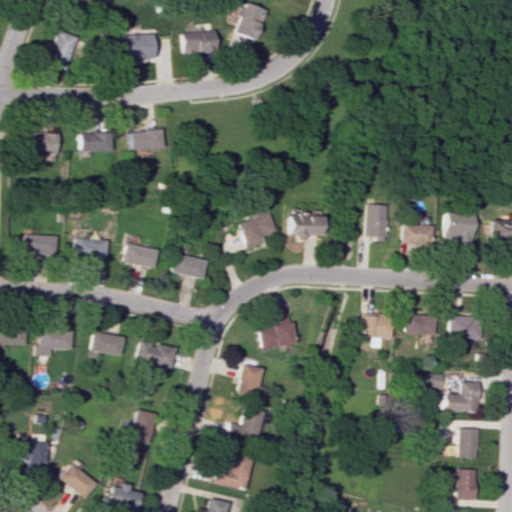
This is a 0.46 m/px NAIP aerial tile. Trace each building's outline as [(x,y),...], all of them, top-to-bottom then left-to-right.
[(259,9),(237,0),(231,15),(234,16),(228,31),(247,39),(259,9)] [(206,28),(176,32),(178,54),(209,50),(206,28)] [(59,70),(73,36),(55,29),(41,62),(59,70)] [(114,34),(115,59),(149,57),(148,33),(114,34)] [(124,148),(156,147),(156,129),(124,130),(124,148)] [(50,153),(50,132),(16,131),(16,153),(50,153)] [(73,150),(104,151),(104,132),(73,131),(73,150)] [(357,235),(368,235),(368,240),(379,241),(381,204),(358,203),(357,235)] [(256,242),(253,235),(268,230),(261,211),(230,223),(239,248),(256,242)] [(468,213),(439,212),(438,241),(468,242),(468,213)] [(280,235),(312,235),(312,214),(280,213),(280,235)] [(511,218),(485,219),(486,239),(511,237),(511,218)] [(426,224),(394,223),(394,242),(425,243),(426,224)] [(49,254),(48,234),(16,234),(16,255),(49,254)] [(65,257),(98,258),(98,238),(66,237),(65,257)] [(146,266),(148,247),(116,243),(114,262),(146,266)] [(193,278),(198,260),(167,252),(162,271),(193,278)] [(350,311),(386,311),(382,338),(349,336),(350,311)] [(396,312),(428,314),(428,334),(396,332),(396,312)] [(439,314),(477,315),(473,339),(439,337),(439,314)] [(250,329),(281,321),(283,341),(252,349),(250,329)] [(0,343),(18,344),(19,325),(0,324),(0,343)] [(64,329),(31,328),(30,355),(44,355),(44,348),(64,349),(64,329)] [(115,356),(116,334),(85,332),(84,355),(115,356)] [(132,339),(127,362),(148,366),(148,364),(163,367),(167,347),(132,339)] [(235,363),(252,368),(244,399),(227,395),(235,363)] [(419,388),(437,388),(437,373),(420,372),(419,388)] [(453,382),(474,381),(470,409),(436,409),(437,394),(453,393),(453,382)] [(248,397),(258,397),(258,386),(248,386),(248,397)] [(147,411),(129,409),(126,428),(118,427),(116,438),(142,442),(147,411)] [(235,409),(252,414),(244,445),(226,441),(235,409)] [(452,427),(470,428),(468,457),(449,456),(452,427)] [(22,466),(38,467),(40,440),(7,439),(6,458),(22,459),(22,466)] [(223,453),(240,457),(232,488),(214,484),(223,453)] [(89,484),(65,462),(52,476),(76,498),(89,484)] [(452,467),(470,468),(468,497),(449,496),(452,467)] [(104,484),(100,502),(130,509),(134,491),(122,489),(123,483),(114,481),(113,486),(104,484)] [(194,511),(198,497),(215,502),(212,511),(194,511)]
